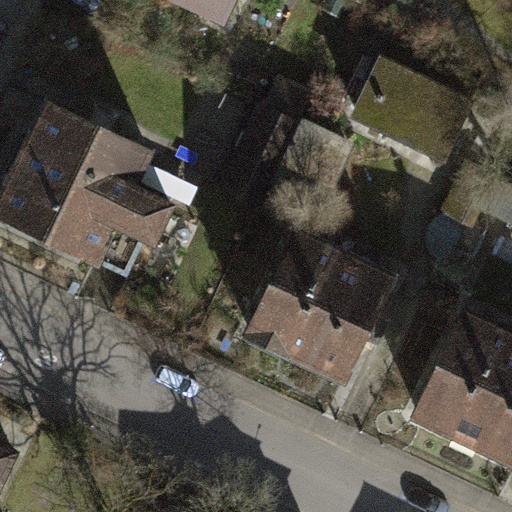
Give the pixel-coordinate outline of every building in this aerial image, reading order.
[(181,0),(224,20),(233,0),(181,0)] [(381,64),(355,117),(446,161),(472,107),(381,64)] [(50,103),(0,209),(0,214),(127,274),(144,238),(155,243),(173,204),(134,186),(151,150),(50,103)] [(265,108),(230,184),(263,199),(272,180),(299,125),(265,108)] [(347,149),(299,125),(272,180),(321,203),(347,149)] [(511,223),(511,188),(488,178),(475,207),(511,223)] [(294,227),(245,334),(353,383),(401,276),(294,227)] [(511,328),(461,305),(410,415),(511,460),(511,328)] [(0,511),(0,479),(13,452),(0,445),(0,511)]
